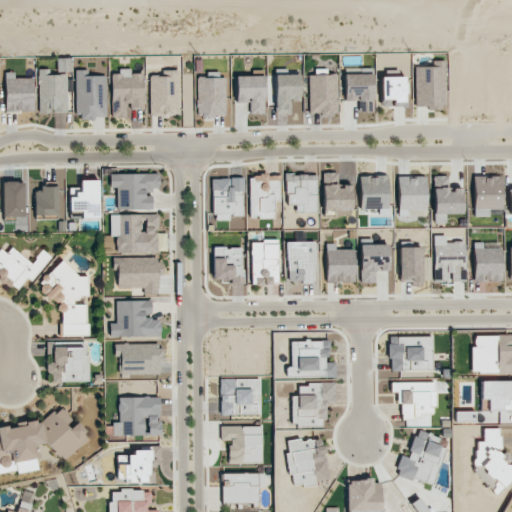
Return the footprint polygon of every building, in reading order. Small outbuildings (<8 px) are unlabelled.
[(415,108),(445,107),(444,61),(433,61),(433,67),(414,67),(415,108)] [(142,73),(130,73),(130,68),(119,69),(119,73),(111,74),(111,117),(127,117),(127,109),(143,109),(142,73)] [(39,113),(67,112),(65,74),(49,75),(48,69),(37,69),(39,113)] [(309,75),(308,113),(336,114),(337,74),(327,74),(327,69),(315,69),(315,75),(309,75)] [(106,117),(106,76),(87,75),(87,70),(76,70),(75,120),(93,120),(93,117),(106,117)] [(149,76),(150,117),(179,116),(178,70),(161,70),(161,76),(149,76)] [(372,71),(344,72),(344,101),(358,101),(358,112),(373,112),(372,71)] [(33,78),(14,78),(14,72),(4,72),(5,112),(33,111),(33,78)] [(300,101),(299,74),(274,75),(275,113),(289,113),(289,101),(300,101)] [(234,76),(235,102),(249,102),(249,114),(264,114),(263,76),(234,76)] [(381,107),(405,107),(405,76),(380,77),(381,107)] [(224,77),(195,78),(196,117),(224,117),(224,77)] [(351,185),(337,185),(337,172),(322,173),(323,211),(351,210),(351,185)] [(116,209),(151,209),(151,192),(158,192),(158,173),(109,174),(109,188),(116,188),(116,209)] [(316,212),(317,174),(286,174),(285,204),(295,204),(295,212),(316,212)] [(280,201),(279,175),(248,175),(249,218),(274,217),(273,202),(280,201)] [(358,176),(359,209),(387,209),(387,176),(358,176)] [(425,210),(426,176),(397,176),(397,209),(425,210)] [(433,223),(445,222),(445,214),(462,213),(461,189),(448,189),(447,176),(432,176),(433,223)] [(502,209),(501,176),(473,176),(473,217),(489,216),(488,209),(502,209)] [(242,178),(212,178),(212,216),(242,216),(242,178)] [(98,180),(80,180),(80,188),(68,188),(69,218),(98,218),(98,180)] [(24,217),(23,182),(2,182),(2,217),(24,217)] [(57,216),(57,188),(34,187),(33,215),(57,216)] [(115,253),(157,252),(157,214),(109,215),(109,236),(115,236),(115,253)] [(433,281),(450,281),(465,280),(465,241),(445,242),(445,236),(433,236),(433,281)] [(277,240),(250,241),(251,285),(278,284),(277,240)] [(287,242),(288,282),(315,282),(313,241),(287,242)] [(483,247),(483,243),(473,243),(473,281),(502,281),(501,247),(483,247)] [(325,282),(355,282),(354,249),(335,249),(335,244),(325,244),(325,282)] [(359,245),(360,283),(375,283),(374,271),(388,271),(388,244),(359,245)] [(0,274),(18,288),(24,280),(33,279),(51,256),(41,249),(32,262),(11,247),(7,253),(0,248),(0,274)] [(399,282),(421,282),(421,247),(399,247),(399,282)] [(242,248),(212,248),(212,282),(242,282),(242,248)] [(160,257),(114,258),(115,288),(143,288),(143,294),(157,294),(157,277),(160,277),(160,257)] [(61,336),(88,335),(88,325),(84,321),(84,304),(76,304),(74,302),(82,294),(87,294),(87,276),(78,276),(62,260),(40,281),(40,292),(48,301),(58,301),(58,310),(61,314),(61,336)] [(109,337),(160,336),(159,317),(150,317),(150,300),(115,301),(115,323),(109,323),(109,337)] [(511,335),(473,335),(473,346),(469,346),(470,373),(511,372),(511,335)] [(388,344),(389,370),(432,369),(431,336),(397,337),(397,344),(388,344)] [(87,341),(46,342),(47,374),(51,374),(52,382),(88,381),(87,341)] [(335,376),(335,362),(327,362),(327,341),(290,341),(290,367),(285,367),(285,376),(335,376)] [(161,343),(114,344),(114,357),(119,357),(120,375),(161,374),(161,343)] [(259,379),(220,378),(219,414),(259,415),(259,379)] [(434,381),(390,383),(390,391),(398,391),(399,419),(418,419),(418,413),(434,413),(434,381)] [(511,381),(480,381),(480,411),(511,410),(511,381)] [(290,396),(290,425),(324,425),(324,403),(334,403),(334,383),(297,383),(297,396),(290,396)] [(112,436),(160,435),(159,396),(117,397),(118,422),(112,422),(112,436)] [(86,442),(84,430),(79,423),(75,423),(64,410),(53,411),(39,422),(32,421),(26,421),(25,425),(0,427),(0,463),(41,460),(33,449),(34,444),(46,443),(58,458),(64,459),(86,442)] [(261,463),(261,426),(219,426),(219,440),(228,440),(228,463),(261,463)] [(320,437),(285,442),(290,485),(302,483),(302,487),(316,485),(315,481),(326,479),(320,437)] [(117,481),(148,480),(147,450),(132,450),(132,455),(116,455),(117,481)] [(257,473),(221,474),(221,503),(257,502),(257,473)] [(372,483),(372,479),(346,480),(346,511),(380,511),(379,482),(372,483)] [(34,493),(22,490),(18,508),(8,506),(6,511),(33,511),(30,511),(34,493)] [(108,511),(157,511),(158,507),(150,507),(150,490),(109,490),(108,511)]
